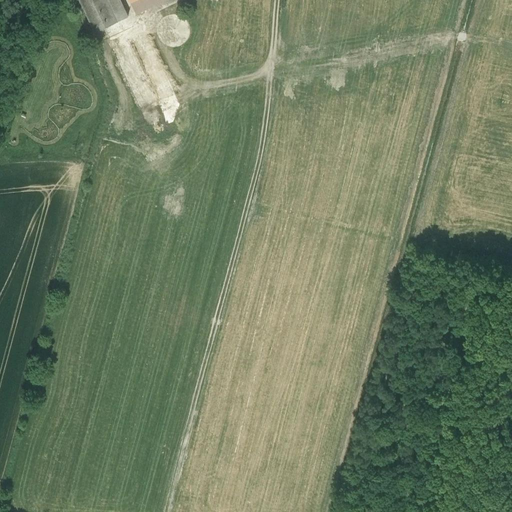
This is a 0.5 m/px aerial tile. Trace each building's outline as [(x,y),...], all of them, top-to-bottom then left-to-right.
[(108,0),(80,0),(95,31),(118,21),(108,0)] [(121,0),(108,0),(118,21),(129,15),(121,0)] [(140,0),(134,0),(131,2),(135,12),(144,8),(140,0)] [(140,0),(144,8),(161,0),(140,0)] [(115,52),(140,106),(175,90),(149,36),(115,52)]
